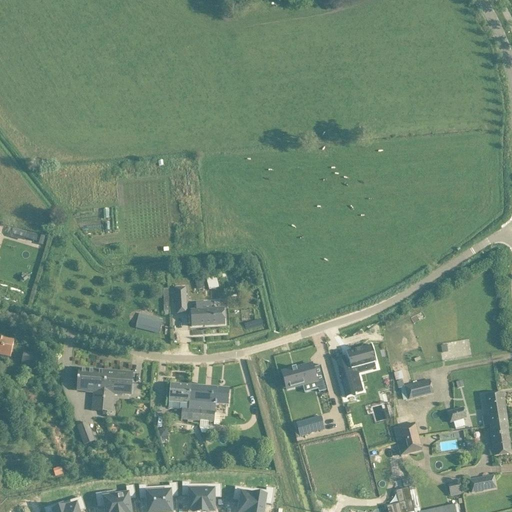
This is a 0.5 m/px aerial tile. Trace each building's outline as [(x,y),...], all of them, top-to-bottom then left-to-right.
[(36,242),(38,236),(27,233),(25,239),(36,242)] [(206,289),(221,288),(220,275),(205,277),(206,289)] [(177,288),(175,288),(176,301),(180,300),(186,300),(185,287),(177,288)] [(245,306),(248,318),(237,321),(241,335),(266,328),(259,303),(245,306)] [(224,309),(190,311),(191,327),(225,325),(224,309)] [(136,328),(159,333),(161,324),(138,318),(136,328)] [(0,355),(10,358),(14,342),(0,338),(0,355)] [(350,368),(338,371),(346,399),(346,398),(346,396),(354,394),(355,396),(355,394),(363,392),(357,369),(376,363),(371,346),(346,353),(349,362),(350,368)] [(21,364),(37,368),(40,356),(24,352),(21,364)] [(312,365),(282,373),(286,390),(316,382),(312,365)] [(103,403),(106,372),(78,370),(77,387),(94,388),(95,388),(95,391),(94,391),(94,392),(95,392),(94,403),(102,403),(103,403)] [(131,395),(133,378),(130,378),(131,374),(106,372),(103,403),(102,403),(102,411),(100,411),(100,412),(112,413),(113,396),(111,396),(112,389),(122,390),(122,394),(131,395)] [(400,388),(403,401),(408,400),(433,394),(429,379),(404,385),(404,387),(400,388)] [(169,403),(168,408),(182,409),(186,410),(188,410),(190,386),(188,386),(170,384),(169,394),(169,403)] [(188,410),(188,421),(200,422),(199,428),(207,429),(208,422),(214,423),(215,405),(228,406),(229,399),(229,389),(200,387),(190,386),(188,410)] [(485,396),(489,427),(507,424),(503,393),(486,396),(485,396)] [(446,412),(450,423),(466,418),(463,407),(446,412)] [(320,417),(296,424),(300,437),(324,430),(320,417)] [(94,442),(87,423),(78,427),(85,446),(94,442)] [(394,429),(398,443),(418,438),(414,424),(394,429)] [(511,454),(507,424),(489,427),(494,457),(498,457),(511,454)] [(167,429),(159,430),(160,437),(168,436),(167,429)] [(418,438),(398,443),(401,456),(421,451),(418,438)] [(266,447),(247,453),(251,468),(271,463),(266,447)] [(326,461),(322,469),(329,472),(323,485),(339,492),(342,484),(356,490),(362,476),(348,471),(349,469),(333,462),(332,463),(326,461)] [(469,481),(471,494),(496,489),(494,477),(469,481)] [(190,483),(182,483),(182,496),(189,496),(189,511),(201,511),(202,486),(190,486),(190,483)] [(169,487),(158,488),(159,511),(171,511),(171,498),(178,497),(177,484),(169,485),(169,487)] [(115,492),(117,511),(130,511),(129,500),(136,499),(133,486),(126,488),(127,492),(116,494),(115,492)] [(147,486),(139,487),(140,500),(147,499),(147,511),(159,511),(158,488),(147,488),(147,486)] [(202,486),(201,511),(214,511),(214,499),(221,499),(221,486),(202,486)] [(461,494),(460,486),(448,487),(449,496),(461,494)] [(235,488),(233,500),(240,502),(238,511),(250,511),(254,490),(235,488)] [(254,490),(250,511),(263,511),(265,505),(272,506),(274,490),(266,489),(266,492),(254,490)] [(117,511),(115,492),(96,495),(98,508),(104,507),(105,511),(117,511)] [(63,503),(65,511),(80,511),(85,511),(81,498),(64,504),(63,503)] [(65,511),(63,503),(44,509),(45,511),(65,511)] [(457,511),(455,503),(420,511),(457,511)]
